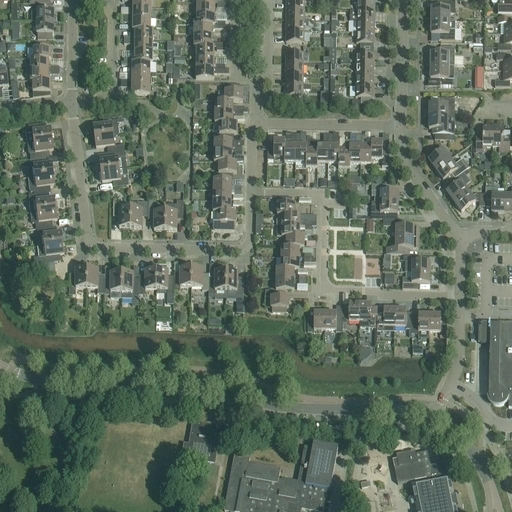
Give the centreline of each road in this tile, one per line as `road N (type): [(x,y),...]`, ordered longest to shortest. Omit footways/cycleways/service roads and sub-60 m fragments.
road 1 (unclassified): [(433,417),(284,407),(196,385),(33,378),(0,366)]
road 2 (residential): [(71,104),(87,233),(99,247),(242,246),(251,191)]
road 3 (residential): [(459,297),(331,288),(324,203)]
road 4 (residential): [(71,104),(109,88),(110,15),(103,6),(72,5)]
road 5 (residential): [(400,125),(253,123)]
road 6 (residential): [(460,240),(406,164),(400,125)]
road 7 (residential): [(400,125),(403,0)]
